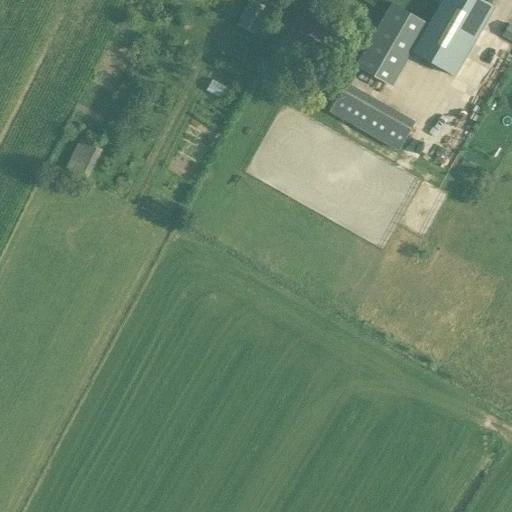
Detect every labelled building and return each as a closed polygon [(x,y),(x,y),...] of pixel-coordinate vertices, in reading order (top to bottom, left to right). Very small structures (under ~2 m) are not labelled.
[(256,35),(269,9),(250,0),(248,0),(236,25),(256,35)] [(427,22),(411,51),(452,76),(493,6),(482,0),(442,0),(429,23),(427,22)] [(411,51),(427,22),(391,2),(355,66),(392,86),(411,51)] [(502,35),(511,40),(511,26),(508,24),(502,35)] [(415,123),(346,83),(328,112),(398,152),(415,123)]
